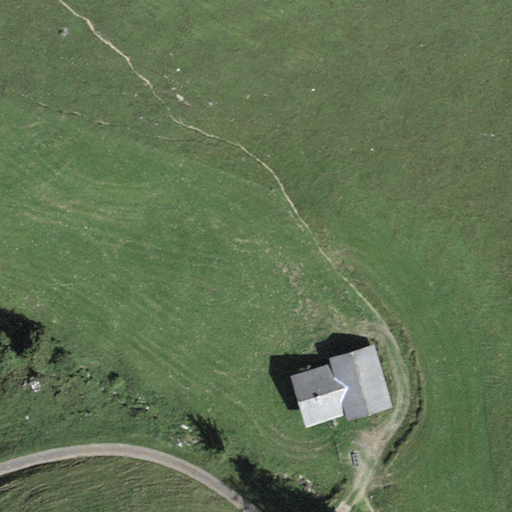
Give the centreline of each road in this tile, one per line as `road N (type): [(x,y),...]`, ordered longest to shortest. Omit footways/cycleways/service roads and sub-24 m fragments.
road 1 (track): [(255,511),(184,467),(138,452),(82,452),(0,470)]
road 2 (track): [(364,298),(394,340),(406,403),(347,511)]
